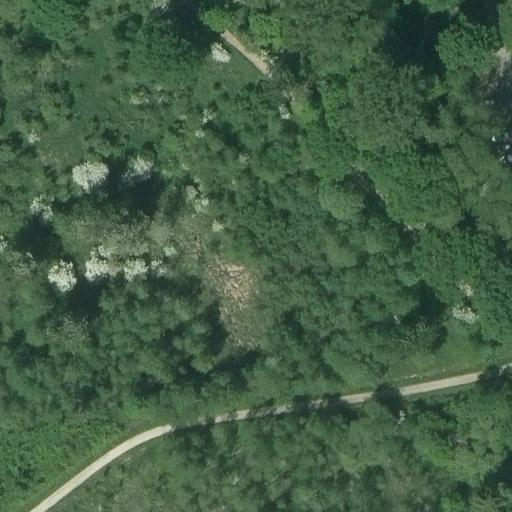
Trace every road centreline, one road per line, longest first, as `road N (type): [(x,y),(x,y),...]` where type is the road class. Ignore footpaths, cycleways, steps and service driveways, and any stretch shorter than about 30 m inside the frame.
road 1 (track): [(38,511),(153,433),(511,367)]
road 2 (track): [(183,0),(269,76),(511,331)]
road 3 (track): [(444,0),(511,152)]
